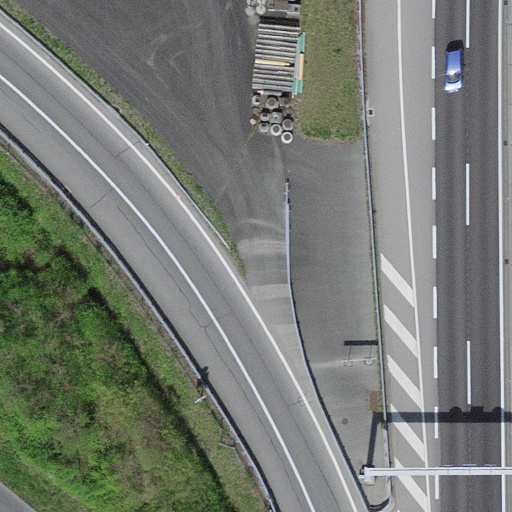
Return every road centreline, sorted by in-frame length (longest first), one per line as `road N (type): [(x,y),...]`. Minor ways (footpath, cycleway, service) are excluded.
road 1 (motorway): [(0,49),(173,225),(235,316),(334,511)]
road 2 (motorway): [(452,0),(468,511)]
